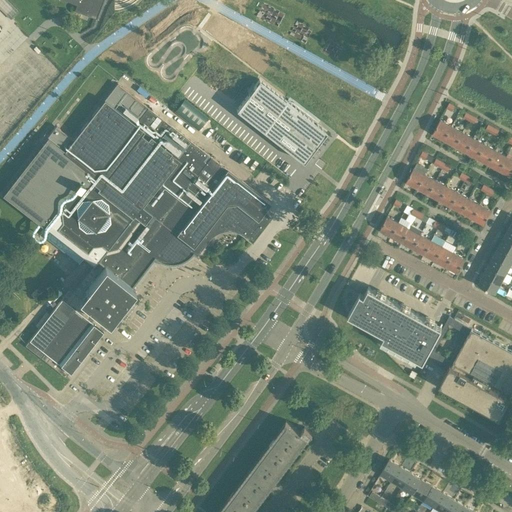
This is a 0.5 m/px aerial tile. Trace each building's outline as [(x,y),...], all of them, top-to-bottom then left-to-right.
[(18,11),(6,0),(0,0),(0,8),(10,19),(12,17),(18,11)] [(66,0),(76,4),(74,10),(96,18),(102,0),(66,0)] [(326,131),(259,79),(236,108),(303,161),(326,131)] [(242,234),(251,242),(272,216),(264,210),(270,203),(227,169),(211,156),(117,83),(73,139),(55,125),(2,194),(36,220),(42,225),(55,208),(61,213),(63,222),(58,228),(87,251),(92,245),(101,244),(106,248),(97,259),(132,286),(154,257),(157,259),(159,260),(160,261),(162,262),(165,263),(167,263),(169,263),(172,263),(173,263),(176,263),(178,262),(180,262),(182,261),(184,260),(186,259),(187,258),(189,256),(191,255),(192,254),(193,253),(198,257),(198,256),(197,254),(209,239),(210,237),(212,236),(213,234),(215,233),(217,232),(219,231),(221,231),(223,230),(226,230),(228,230),(230,230),(232,230),(234,231),(236,231),(238,232),(240,233),(242,234)] [(174,111),(198,130),(208,117),(184,98),(174,111)] [(451,111),(454,105),(449,102),(446,108),(451,111)] [(471,115),(466,112),(463,117),(468,120),(471,115)] [(477,118),(471,115),(468,120),(474,123),(477,118)] [(444,139),(451,125),(440,119),(432,133),(444,139)] [(444,139),(455,145),(462,131),(451,125),(444,139)] [(455,145),(466,151),(473,137),(462,131),(455,145)] [(466,151),(477,157),(484,143),(473,137),(466,151)] [(477,157),(488,163),(495,149),(484,143),(477,157)] [(488,163),(499,169),(506,155),(495,149),(488,163)] [(420,156),(425,159),(428,153),(423,150),(420,156)] [(510,175),(511,171),(511,158),(506,155),(499,169),(510,175)] [(445,163),(436,158),(433,163),(442,168),(445,163)] [(450,165),(445,163),(442,168),(447,171),(450,165)] [(418,186),(425,173),(414,167),(407,180),(418,186)] [(459,177),(464,180),(467,175),(462,172),(459,177)] [(425,173),(418,186),(429,192),(436,179),(425,173)] [(467,175),(464,180),(469,183),(472,177),(467,175)] [(436,179),(429,192),(440,198),(447,185),(436,179)] [(481,189),(486,192),(489,187),(484,184),(481,189)] [(447,185),(440,198),(451,204),(458,191),(447,185)] [(494,190),(489,187),(486,192),(491,195),(492,194),(494,190)] [(458,191),(451,204),(462,211),(469,197),(458,191)] [(469,197),(462,211),(473,217),(480,203),(469,197)] [(393,204),(399,207),(401,201),(396,199),(393,204)] [(484,223),(491,209),(480,203),(473,217),(484,223)] [(416,216),(419,211),(413,208),(410,213),(416,216)] [(421,219),(424,214),(419,211),(416,216),(421,219)] [(391,235),(399,221),(387,215),(380,229),(391,235)] [(438,228),(441,223),(435,220),(430,217),(426,225),(431,228),(432,225),(438,228)] [(399,221),(391,235),(402,241),(409,227),(399,221)] [(441,223),(438,228),(443,231),(446,225),(441,223)] [(409,227),(402,241),(413,247),(420,233),(409,227)] [(460,240),(463,235),(457,232),(454,238),(460,240)] [(420,233),(413,247),(424,253),(431,239),(420,233)] [(465,243),(468,238),(463,235),(460,240),(465,243)] [(511,238),(505,235),(499,244),(511,251),(511,238)] [(431,239),(424,253),(435,259),(442,245),(431,239)] [(511,251),(499,244),(494,254),(510,263),(511,259),(511,251)] [(442,245),(435,259),(446,265),(453,251),(442,245)] [(457,271),(465,258),(453,251),(446,265),(457,271)] [(494,254),(489,264),(505,272),(510,263),(494,254)] [(25,345),(65,377),(69,372),(70,372),(103,330),(102,329),(109,321),(135,288),(132,286),(97,259),(72,291),(72,292),(68,290),(36,331),(25,345)] [(489,264),(484,273),(500,282),(505,272),(489,264)] [(478,283),(495,292),(500,282),(484,273),(478,283)] [(368,286),(364,294),(360,301),(356,298),(348,314),(352,316),(384,334),(382,338),(423,361),(442,326),(441,326),(442,323),(441,323),(440,325),(368,286)] [(448,315),(429,358),(443,364),(447,356),(440,353),(443,347),(448,350),(450,345),(442,342),(447,331),(450,332),(450,333),(461,338),(467,323),(448,315)] [(498,416),(500,417),(511,397),(509,396),(511,390),(511,349),(471,328),(451,364),(450,364),(439,383),(441,384),(439,386),(440,387),(497,418),(498,416)] [(248,511),(306,436),(309,438),(312,433),(304,426),(301,431),(286,420),(285,421),(288,423),(220,511),(248,511)] [(381,472),(392,479),(400,465),(389,458),(381,472)] [(411,472),(400,465),(392,479),(402,485),(411,472)] [(421,478),(411,472),(402,485),(413,492),(421,478)] [(432,485),(421,478),(413,492),(423,498),(432,485)] [(442,491),(432,485),(423,498),(434,505),(442,491)] [(369,496),(378,501),(381,496),(372,491),(369,496)] [(434,505),(431,510),(433,511),(444,511),(453,498),(442,491),(434,505)] [(387,507),(390,501),(381,496),(378,501),(387,507)] [(458,511),(464,504),(453,498),(444,511),(445,511),(458,511)]
